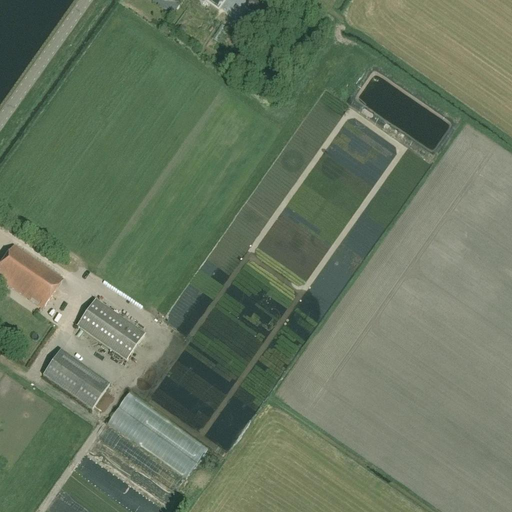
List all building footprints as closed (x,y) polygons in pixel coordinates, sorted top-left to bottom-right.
[(254,2),(248,10),(269,24),(274,16),(270,13),(275,6),(267,0),(266,0),(262,7),(254,2)] [(225,23),(235,17),(232,12),(222,18),(225,23)] [(0,280),(43,310),(64,281),(15,247),(0,267),(0,280)] [(127,362),(145,337),(95,302),(77,328),(127,362)] [(49,312),(44,319),(49,322),(54,315),(49,312)] [(60,353),(43,377),(92,412),(109,387),(60,353)]
